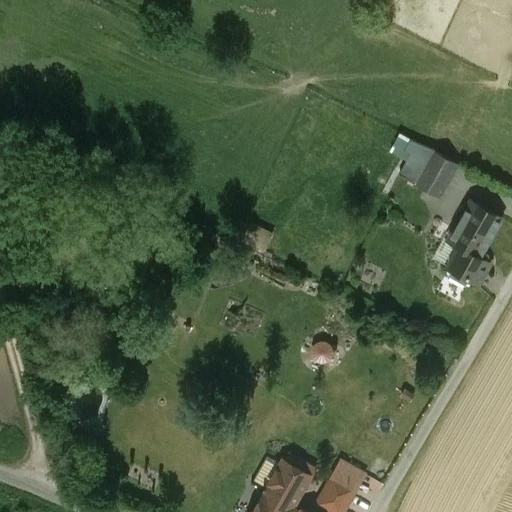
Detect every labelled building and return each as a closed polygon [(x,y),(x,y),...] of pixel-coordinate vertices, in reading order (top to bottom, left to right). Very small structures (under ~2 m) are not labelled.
[(457,166),(418,144),(400,177),(438,199),(457,166)] [(479,257),(482,252),(501,219),(502,219),(503,218),(469,199),(469,201),(470,201),(448,240),(459,246),(479,257)] [(479,257),(459,246),(448,266),(450,269),(471,280),(479,285),(486,272),(483,270),(488,259),(487,255),(482,252),(479,257)] [(369,285),(380,268),(362,256),(350,273),(369,285)] [(471,280),(450,269),(447,273),(449,279),(463,287),(468,286),(471,280)] [(288,511),(292,507),(310,475),(282,460),(252,511),(288,511)] [(342,511),(356,488),(332,475),(316,503),(331,511),(342,511)]
